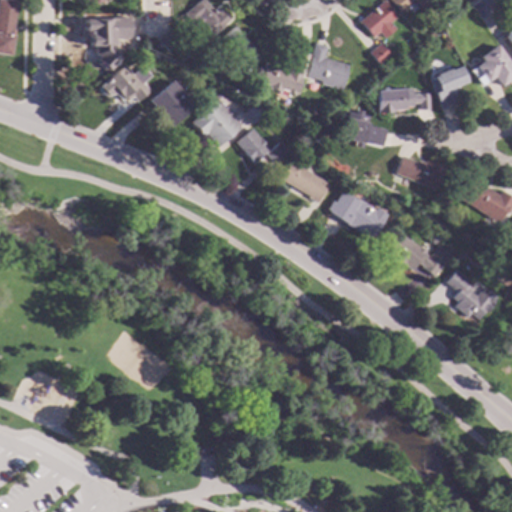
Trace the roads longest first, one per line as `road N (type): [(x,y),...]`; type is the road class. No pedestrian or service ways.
road 1 (tertiary): [(511,419),(352,288),(253,223),(0,111)]
road 2 (residential): [(32,122),(41,102),(43,0)]
